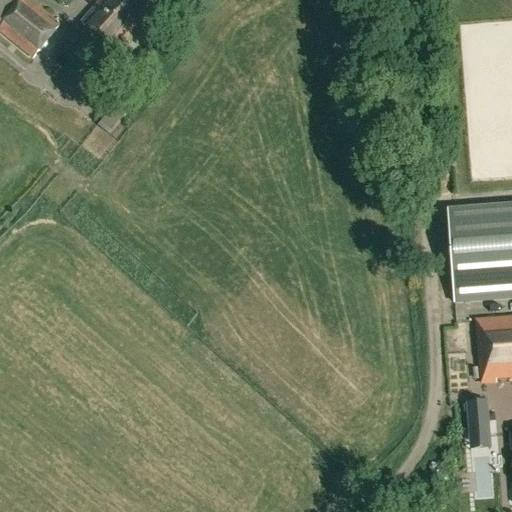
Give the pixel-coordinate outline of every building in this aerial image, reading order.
[(28,0),(23,0),(0,30),(0,33),(33,59),(60,25),(28,0)] [(0,0),(0,12),(5,17),(19,0),(0,0)] [(144,24),(161,5),(154,0),(102,0),(82,24),(114,51),(140,21),(144,24)] [(511,207),(448,213),(455,304),(511,299),(511,207)] [(511,321),(477,324),(481,387),(497,386),(496,378),(511,376),(511,321)] [(476,423),(476,437),(494,437),(494,422),(476,423)]
